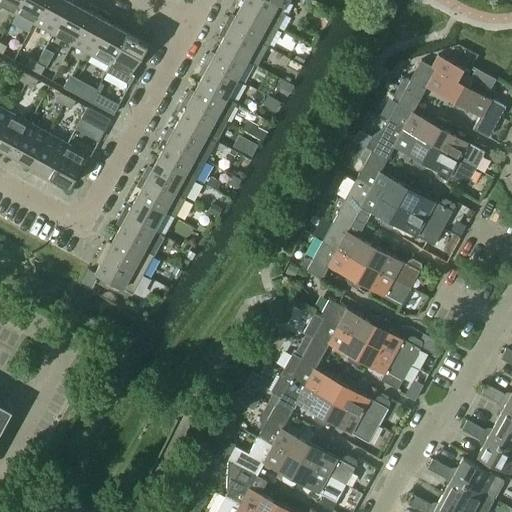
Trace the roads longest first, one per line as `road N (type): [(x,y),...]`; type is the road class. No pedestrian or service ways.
road 1 (residential): [(0,182),(83,228),(189,24)]
road 2 (residential): [(383,511),(511,296)]
